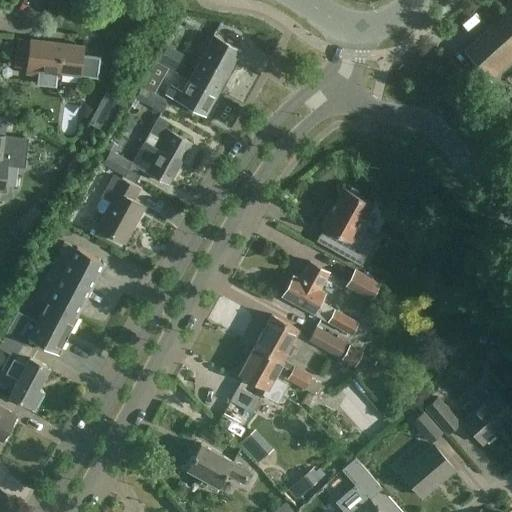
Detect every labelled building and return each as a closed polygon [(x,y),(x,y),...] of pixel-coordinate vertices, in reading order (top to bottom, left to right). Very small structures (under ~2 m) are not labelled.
[(511,60),(511,7),(463,50),(490,80),(511,60)] [(212,34),(188,78),(216,93),(240,50),(212,34)] [(96,77),(99,57),(82,54),(83,45),(17,37),(14,66),(26,68),(26,73),(37,74),(36,83),(54,86),(55,77),(58,77),(59,72),(79,75),(96,77)] [(167,45),(159,61),(174,69),(183,54),(167,45)] [(156,60),(143,84),(156,91),(162,79),(169,67),(156,60)] [(204,115),(216,93),(188,78),(182,90),(170,83),(164,93),(204,115)] [(160,111),(166,100),(140,86),(134,97),(160,111)] [(108,93),(92,123),(107,130),(122,101),(108,93)] [(473,110),(468,113),(460,119),(469,131),(482,122),(473,110)] [(168,183),(190,143),(164,128),(167,121),(157,115),(131,162),(168,183)] [(4,136),(4,135),(0,134),(0,187),(3,188),(6,164),(23,166),(26,138),(4,136)] [(90,140),(80,140),(81,148),(90,148),(90,140)] [(123,174),(130,161),(110,150),(103,163),(123,174)] [(75,154),(67,169),(78,175),(87,160),(75,154)] [(113,175),(101,195),(95,206),(96,211),(103,214),(95,228),(121,242),(133,220),(135,221),(143,206),(132,200),(138,189),(113,175)] [(340,236),(333,250),(360,265),(377,236),(359,226),(372,202),(356,194),(358,190),(350,186),(348,189),(343,187),(331,209),(329,208),(320,225),(340,236)] [(18,224),(11,231),(21,241),(28,234),(18,224)] [(63,241),(57,253),(96,275),(103,261),(76,246),(75,247),(63,241)] [(57,253),(50,266),(89,288),(96,275),(57,253)] [(350,332),(356,321),(318,300),(324,291),(318,288),(328,270),(308,260),(299,278),(292,274),(281,295),(350,332)] [(50,266),(43,280),(82,301),(89,288),(50,266)] [(378,282),(354,268),(345,283),(369,298),(378,282)] [(43,280),(34,296),(45,302),(46,299),(75,315),(76,314),(75,313),(82,301),(43,280)] [(17,310),(5,332),(15,337),(32,346),(35,339),(57,350),(75,315),(46,299),(45,302),(36,320),(17,310)] [(270,313),(254,344),(273,355),(271,360),(281,365),(283,361),(280,359),(284,352),(289,355),(295,345),(290,342),(297,328),(270,313)] [(337,356),(345,342),(316,326),(308,340),(337,356)] [(0,348),(14,356),(21,343),(4,334),(0,341),(0,348)] [(274,377),(281,365),(271,360),(273,355),(254,344),(238,372),(244,375),(241,380),(247,383),(249,378),(268,388),(266,393),(279,400),(288,384),(274,377)] [(340,358),(353,364),(360,352),(347,345),(340,358)] [(0,349),(0,369),(1,370),(9,354),(0,349)] [(323,350),(315,365),(329,372),(337,357),(323,350)] [(5,373),(17,379),(8,395),(32,408),(42,390),(37,387),(48,367),(29,356),(24,365),(13,359),(5,373)] [(304,387),(310,376),(292,366),(286,377),(304,387)] [(251,412),(259,397),(238,385),(230,400),(251,412)] [(331,409),(355,424),(368,403),(343,389),(331,409)] [(468,414),(461,419),(482,442),(511,416),(511,395),(504,403),(494,391),(479,404),(473,397),(462,407),(468,414)] [(446,432),(458,422),(436,396),(424,406),(446,432)] [(0,439),(1,440),(16,414),(0,404),(0,439)] [(428,439),(439,431),(422,410),(411,419),(428,439)] [(255,428),(239,442),(256,462),(272,448),(255,428)] [(233,461),(200,442),(185,468),(202,477),(199,481),(216,491),(226,473),(242,482),(249,471),(232,462),(233,461)] [(432,442),(399,470),(420,494),(453,466),(432,442)] [(343,511),(380,511),(368,498),(379,488),(353,458),(340,469),(353,484),(334,501),(343,511)] [(317,468),(289,493),(296,501),(324,476),(317,468)] [(273,511),(291,511),(293,511),(285,502),(273,511)]
